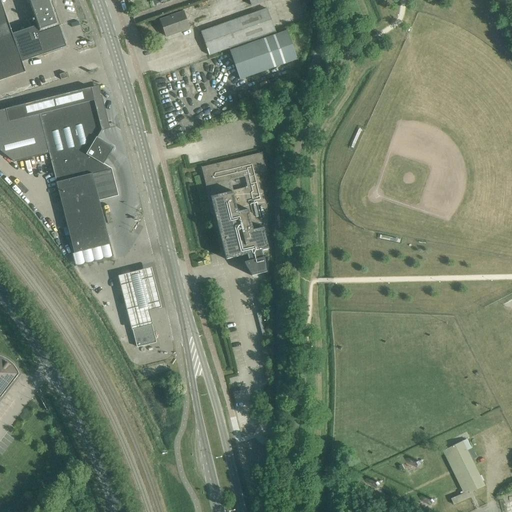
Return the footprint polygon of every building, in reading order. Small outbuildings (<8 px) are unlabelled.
[(0,0),(0,81),(26,72),(22,62),(12,34),(0,0)] [(51,0),(26,0),(29,8),(24,9),(28,21),(27,22),(29,28),(35,26),(38,35),(59,27),(60,26),(56,13),(51,0)] [(267,9),(201,33),(209,56),(229,49),(230,51),(276,35),(275,32),(267,10),(267,9)] [(160,21),(166,37),(189,29),(183,13),(160,21)] [(29,28),(12,34),(22,62),(66,47),(63,37),(59,27),(38,35),(35,26),(29,28)] [(240,80),(297,60),(287,31),(276,35),(230,51),(240,80)] [(180,59),(182,65),(208,56),(206,50),(180,59)] [(91,88),(5,110),(9,123),(39,115),(74,253),(110,245),(105,227),(99,201),(118,196),(111,169),(104,164),(109,156),(114,148),(97,138),(102,131),(94,101),(92,93),(91,88)] [(260,185),(257,174),(265,172),(261,154),(202,168),(209,198),(211,198),(216,219),(224,253),(226,260),(248,255),(249,262),(244,263),(253,276),(257,275),(264,273),(267,257),(261,259),(259,252),(267,250),(269,250),(263,229),(267,228),(267,206),(266,206),(260,185)] [(132,329),(151,324),(148,312),(162,308),(151,268),(119,276),(132,329)] [(132,329),(137,348),(156,343),(151,324),(132,329)] [(0,398),(19,374),(18,372),(17,369),(15,367),(13,365),(11,363),(9,361),(7,360),(5,359),(2,357),(0,356),(0,398)] [(472,492),(487,486),(470,448),(473,447),(469,438),(445,448),(465,492),(453,497),(456,504),(474,496),(472,492)]
